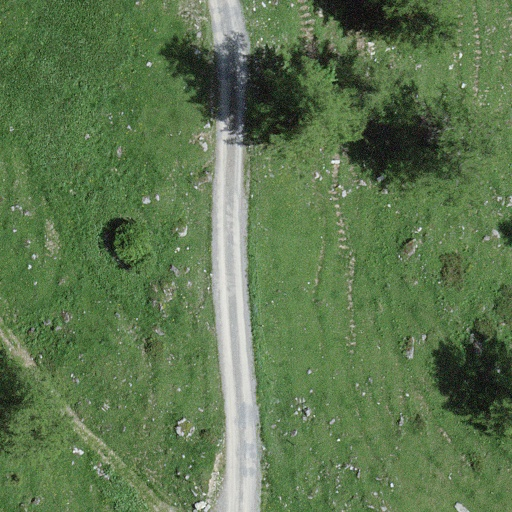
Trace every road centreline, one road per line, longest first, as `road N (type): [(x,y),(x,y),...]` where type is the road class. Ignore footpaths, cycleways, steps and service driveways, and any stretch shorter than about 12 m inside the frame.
road 1 (track): [(240,511),(245,456),(223,207),(233,60),(220,0)]
road 2 (track): [(167,511),(0,322)]
